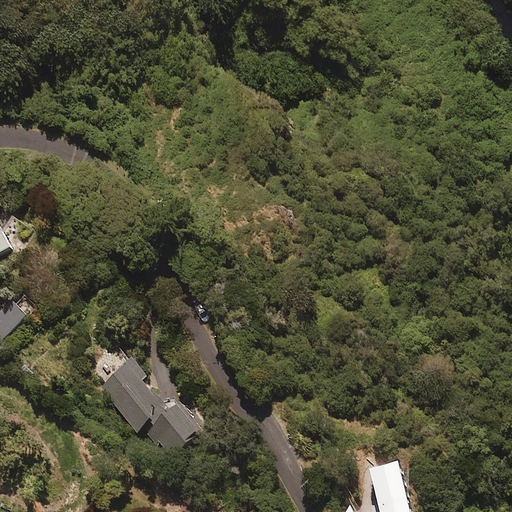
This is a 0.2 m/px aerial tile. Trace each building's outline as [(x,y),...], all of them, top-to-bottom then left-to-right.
[(0,259),(13,253),(0,228),(0,259)] [(0,348),(38,312),(25,299),(0,323),(0,348)] [(110,360),(93,363),(95,378),(112,375),(110,360)] [(149,383),(134,365),(102,393),(139,437),(147,430),(176,464),(207,437),(185,411),(175,420),(146,386),(149,383)] [(415,511),(401,453),(371,460),(384,511),(415,511)]
